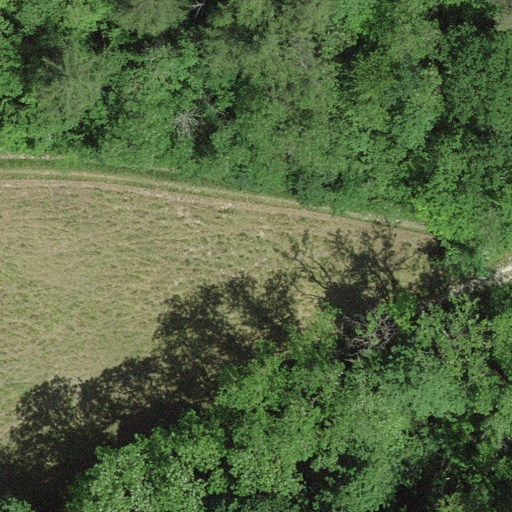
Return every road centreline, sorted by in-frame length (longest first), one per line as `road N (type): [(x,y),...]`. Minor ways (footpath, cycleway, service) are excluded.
road 1 (track): [(511,255),(481,280),(45,511)]
road 2 (track): [(511,231),(249,177),(146,163),(0,161)]
